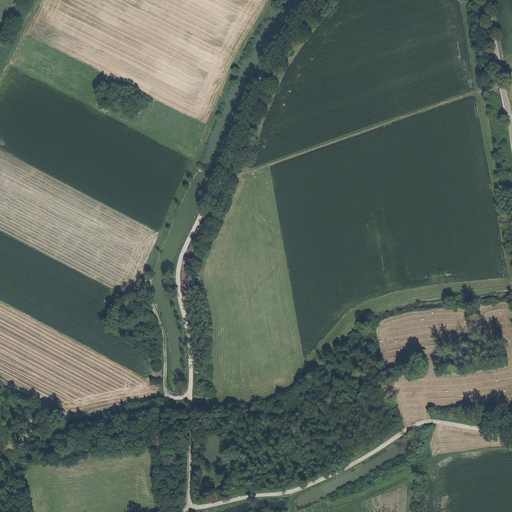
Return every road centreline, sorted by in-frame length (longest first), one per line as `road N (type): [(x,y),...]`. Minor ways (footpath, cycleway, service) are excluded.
road 1 (track): [(511,430),(425,421),(304,487),(188,507),(189,345),(176,274),(271,58),(315,0)]
road 2 (track): [(273,0),(232,65),(145,281),(162,340),(165,398),(190,396)]
road 3 (track): [(502,84),(217,179)]
road 4 (tertiary): [(486,0),(511,132)]
